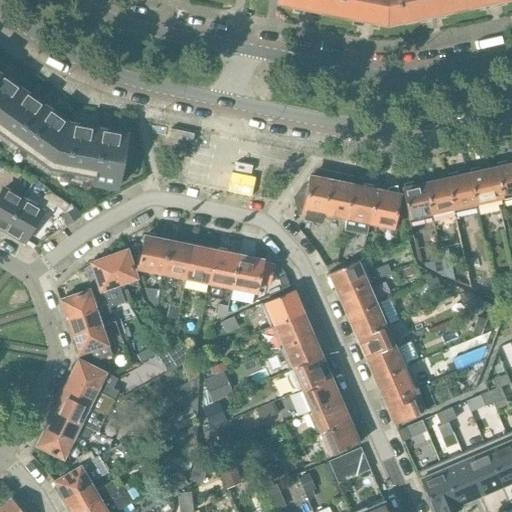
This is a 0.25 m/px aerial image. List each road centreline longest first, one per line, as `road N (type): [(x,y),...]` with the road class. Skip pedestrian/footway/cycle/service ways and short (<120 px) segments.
road 1 (residential): [(410,511),(301,259),(264,221),(207,208)]
road 2 (tertiary): [(229,102),(363,126),(448,119),(511,103)]
road 3 (tertiary): [(511,54),(370,75),(239,47)]
road 4 (tertiary): [(0,10),(39,40),(103,70),(229,102)]
road 5 (residential): [(28,273),(87,230),(155,198),(207,208)]
road 6 (residential): [(0,445),(57,357),(28,273)]
road 7 (tertiary): [(239,47),(128,23),(78,0)]
